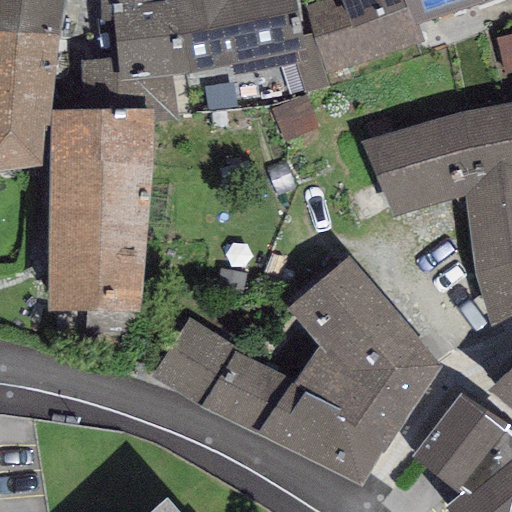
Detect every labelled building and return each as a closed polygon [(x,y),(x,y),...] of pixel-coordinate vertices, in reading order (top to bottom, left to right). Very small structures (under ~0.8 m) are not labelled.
[(0,0),(0,39),(57,44),(64,0),(0,0)] [(98,0),(100,52),(115,50),(122,117),(151,114),(152,126),(174,125),(174,114),(192,112),(188,89),(173,8),(162,10),(160,0),(98,0)] [(160,0),(162,10),(173,8),(188,89),(296,69),(294,60),(304,58),(295,12),(293,0),(160,0)] [(333,0),(295,12),(304,58),(294,60),(296,69),(306,99),(328,92),(323,76),(414,49),(409,33),(398,0),(333,0)] [(398,0),(409,33),(481,9),(478,0),(398,0)] [(478,0),(481,9),(510,0),(478,0)] [(0,39),(0,180),(41,177),(45,133),(49,134),(51,118),(57,44),(0,39)] [(465,201),(511,188),(511,111),(447,124),(362,150),(392,220),(465,201)] [(122,117),(51,118),(49,134),(47,319),(140,324),(152,126),(151,114),(122,117)] [(511,188),(465,201),(488,331),(511,325),(511,188)] [(482,323),(462,246),(416,258),(436,335),(482,323)] [(347,263),(285,315),(317,354),(406,419),(439,372),(347,263)] [(200,411),(236,358),(186,324),(150,378),(200,411)] [(406,419),(317,354),(294,387),(236,358),(200,411),(358,493),(406,419)] [(511,374),(474,409),(510,432),(506,435),(511,441),(511,374)] [(474,409),(460,400),(410,466),(459,504),(444,511),(511,511),(511,441),(506,435),(510,432),(474,409)]
